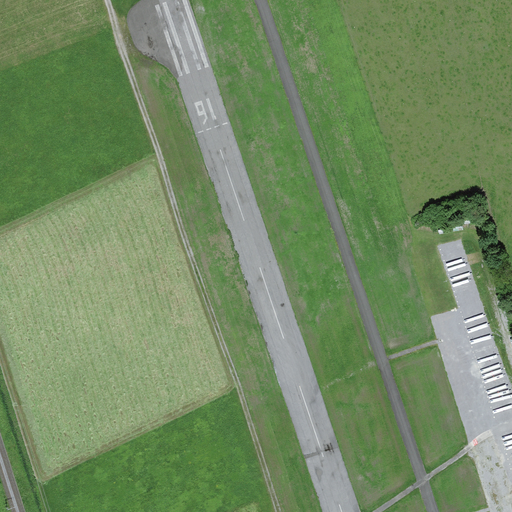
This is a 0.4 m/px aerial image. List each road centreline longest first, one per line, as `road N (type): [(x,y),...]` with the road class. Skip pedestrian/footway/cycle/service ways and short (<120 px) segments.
road 1 (track): [(278,511),(108,0)]
road 2 (track): [(511,345),(478,245),(453,239),(424,253),(489,434)]
